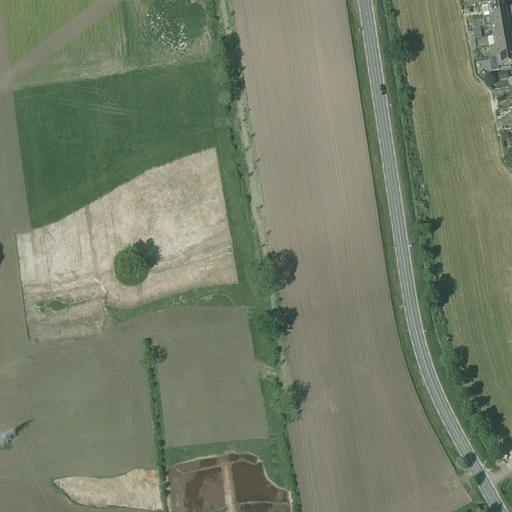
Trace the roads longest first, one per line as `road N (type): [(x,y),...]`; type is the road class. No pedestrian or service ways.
road 1 (unclassified): [(0,224),(28,440),(265,410),(211,0)]
road 2 (secondary): [(363,0),(421,354),(497,511)]
